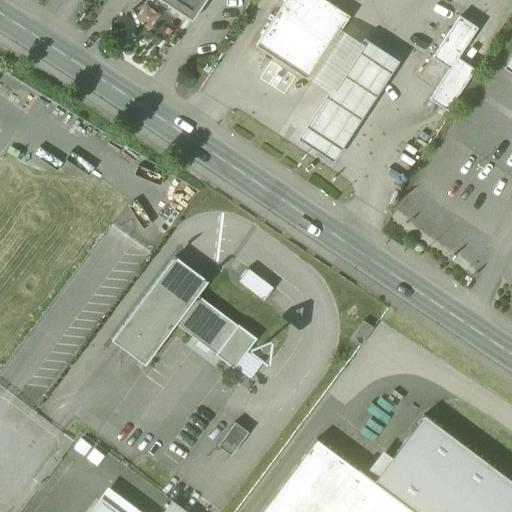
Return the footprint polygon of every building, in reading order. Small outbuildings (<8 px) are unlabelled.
[(177,0),(160,0),(192,20),(197,13),(177,0)] [(177,0),(197,13),(205,0),(177,0)] [(348,15),(325,0),(285,0),(256,45),(307,78),(307,77),(339,29),(348,15)] [(459,16),(432,57),(449,68),(456,57),(476,27),(459,16)] [(339,29),(307,77),(328,90),(360,42),(339,29)] [(328,90),(297,137),(332,161),(398,61),(363,37),(360,42),(328,90)] [(449,68),(429,98),(447,109),(474,69),(456,57),(449,68)] [(174,259),(113,341),(144,364),(175,324),(195,297),(205,283),(174,259)] [(273,288),(248,268),(238,281),(263,300),(273,288)] [(236,327),(195,297),(175,324),(216,354),(215,356),(232,368),(255,338),(237,326),(236,327)] [(360,300),(354,310),(365,318),(372,309),(360,300)] [(363,321),(350,339),(359,346),(373,328),(363,321)] [(511,511),(511,481),(424,415),(374,481),(358,469),(357,470),(373,482),(411,511),(412,511),(511,511)] [(234,423),(216,446),(230,457),(248,433),(234,423)] [(316,439),(261,511),(412,511),(411,511),(373,482),(357,470),(316,439)] [(113,511),(101,502),(93,511),(113,511)] [(186,511),(175,503),(168,511),(186,511)]
